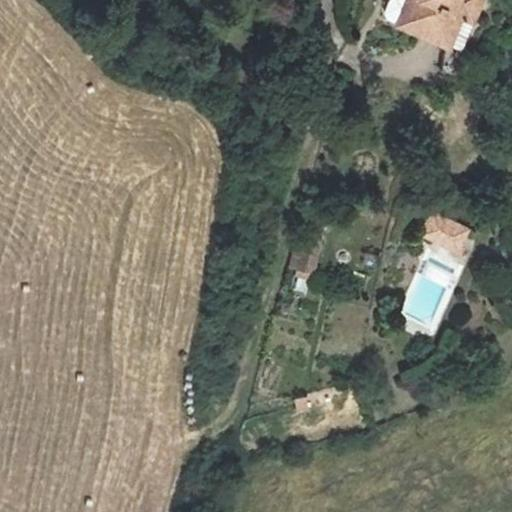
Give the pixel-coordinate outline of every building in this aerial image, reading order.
[(416,4),(407,0),(402,0),(390,27),(402,33),(416,4)] [(451,21),(462,26),(473,0),(407,0),(416,4),(402,33),(438,50),(451,21)] [(448,55),(462,26),(451,21),(438,50),(448,55)] [(425,235),(459,251),(469,231),(434,215),(425,235)] [(313,274),(322,248),(297,240),(289,266),(313,274)] [(291,402),(296,418),(317,411),(312,395),(291,402)]
